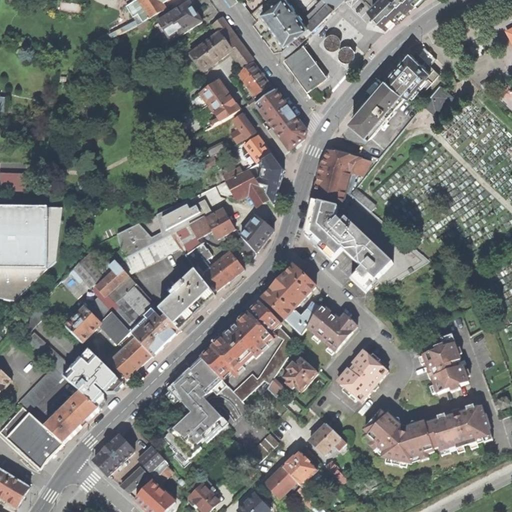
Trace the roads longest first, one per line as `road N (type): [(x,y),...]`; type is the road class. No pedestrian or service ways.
road 1 (secondary): [(73,462),(265,272),(285,242)]
road 2 (secondary): [(323,131),(413,29),(463,0)]
road 3 (residential): [(371,327),(401,360),(393,410),(422,416),(481,398)]
road 4 (residential): [(323,131),(222,0)]
road 5 (residential): [(285,242),(371,327)]
